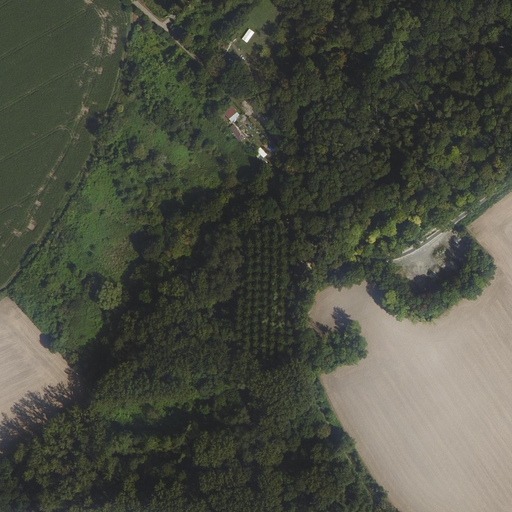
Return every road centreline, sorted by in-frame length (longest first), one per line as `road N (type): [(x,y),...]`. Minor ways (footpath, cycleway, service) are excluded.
road 1 (track): [(284,168),(223,247),(217,294),(228,362),(266,413),(275,511)]
road 2 (track): [(0,294),(40,247),(94,155),(118,97),(135,4)]
road 3 (unclassified): [(288,222),(284,155),(274,132),(131,0)]
road 4 (track): [(377,511),(304,376),(296,341),(302,277)]
road 5 (track): [(511,180),(399,261),(302,277)]
